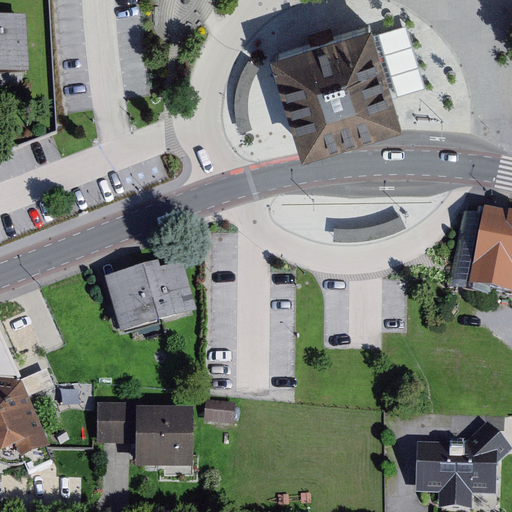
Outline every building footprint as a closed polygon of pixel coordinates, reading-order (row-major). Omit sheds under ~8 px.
[(36,20),(0,22),(0,79),(39,77),(36,20)] [(403,118),(375,24),(338,35),(335,27),(315,33),(318,41),(281,53),(310,147),(403,118)] [(340,225),(339,238),(349,239),(364,239),(378,237),(394,233),(405,229),(413,225),(408,214),(399,216),(389,220),(372,224),(357,226),(340,225)] [(511,219),(493,216),(479,291),(511,299),(511,219)] [(168,268),(117,282),(132,335),(205,314),(191,267),(169,273),(168,268)] [(0,462),(3,469),(27,454),(64,451),(61,407),(35,410),(33,388),(0,389),(0,462)] [(246,402),(219,405),(222,423),(248,420),(246,402)] [(209,477),(205,420),(157,423),(156,409),(114,411),(117,452),(146,450),(148,481),(209,477)] [(511,465),(511,426),(474,428),(475,441),(415,445),(417,495),(454,493),(454,511),(500,511),(498,466),(511,465)]
